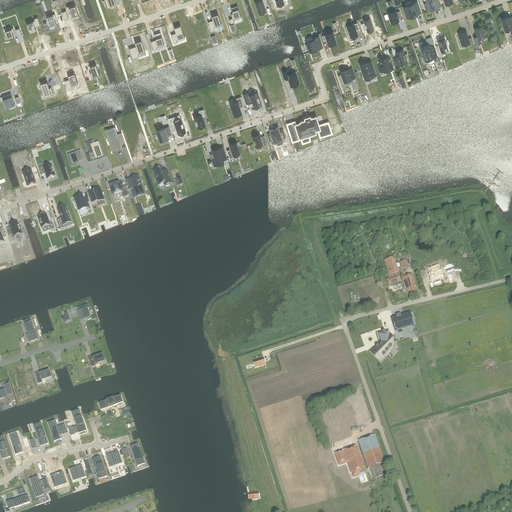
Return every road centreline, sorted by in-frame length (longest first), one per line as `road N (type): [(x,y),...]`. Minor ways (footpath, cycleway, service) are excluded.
road 1 (residential): [(505,0),(318,63),(322,98),(0,210)]
road 2 (unclassified): [(409,511),(343,320),(511,278)]
road 3 (residential): [(201,0),(0,68)]
